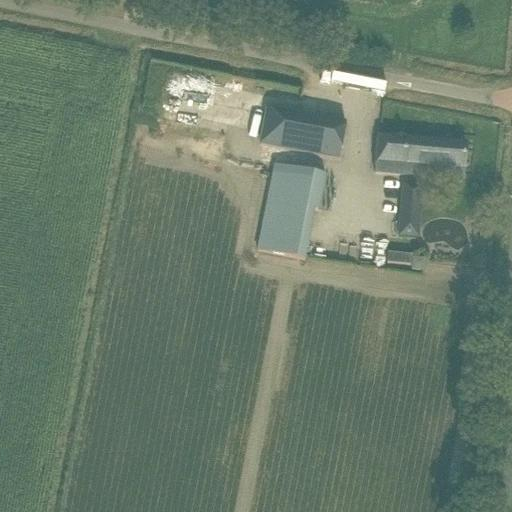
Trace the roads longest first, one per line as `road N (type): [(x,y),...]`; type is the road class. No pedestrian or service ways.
road 1 (unclassified): [(511,98),(0,6)]
road 2 (tertiary): [(500,511),(511,386)]
